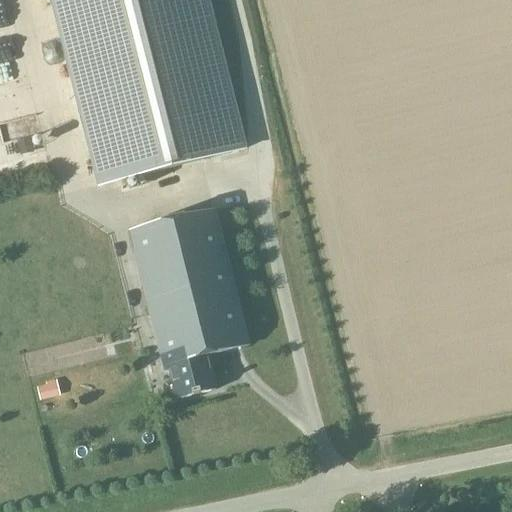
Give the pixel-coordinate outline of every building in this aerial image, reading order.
[(205,0),(52,0),(100,186),(243,150),(205,0)] [(9,142),(11,142),(12,159),(39,157),(38,139),(32,139),(31,121),(8,122),(9,142)] [(222,184),(235,182),(233,167),(220,168),(222,184)] [(61,215),(81,204),(70,186),(51,197),(61,215)] [(217,201),(216,212),(239,213),(239,201),(217,201)] [(205,354),(246,344),(212,209),(129,230),(163,369),(168,368),(175,398),(213,388),(205,354)] [(73,250),(58,249),(57,268),(72,269),(73,250)]
